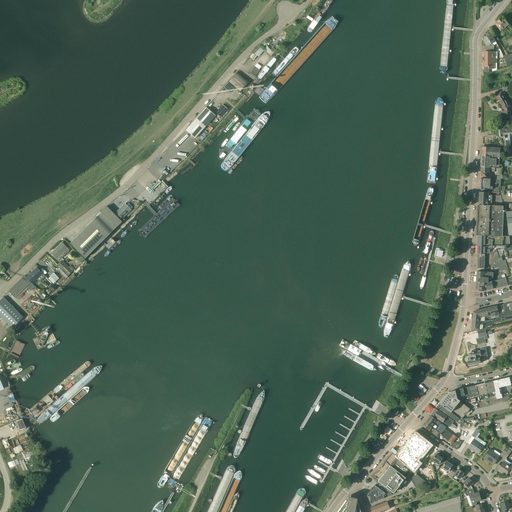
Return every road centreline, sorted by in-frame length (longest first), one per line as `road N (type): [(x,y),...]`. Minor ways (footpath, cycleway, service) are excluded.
road 1 (unclassified): [(0,291),(127,181),(241,56),(308,0)]
road 2 (unclassified): [(464,299),(475,40),(504,0)]
